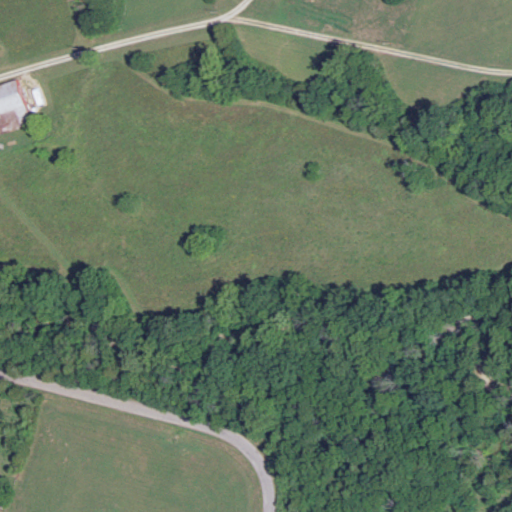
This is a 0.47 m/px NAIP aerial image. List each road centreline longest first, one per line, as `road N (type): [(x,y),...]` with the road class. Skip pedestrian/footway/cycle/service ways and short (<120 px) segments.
road 1 (residential): [(268,511),(261,463),(226,431),(0,370)]
road 2 (residential): [(0,75),(116,39)]
